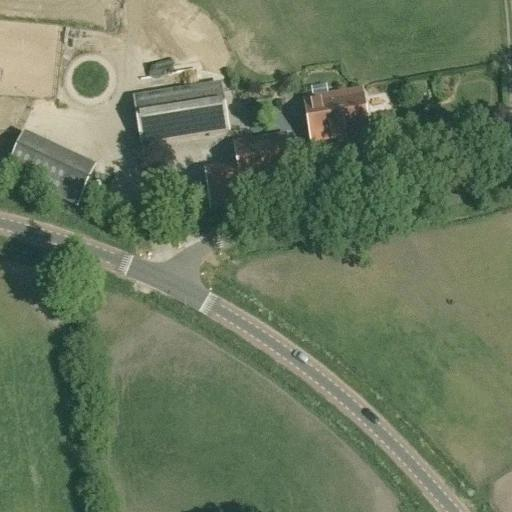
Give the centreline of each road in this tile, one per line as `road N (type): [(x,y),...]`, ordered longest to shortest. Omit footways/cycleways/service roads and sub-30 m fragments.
road 1 (residential): [(176,285),(190,262),(223,242),(459,199),(511,159)]
road 2 (unclassified): [(452,511),(338,395),(176,285)]
road 3 (unclassified): [(176,285),(0,224)]
